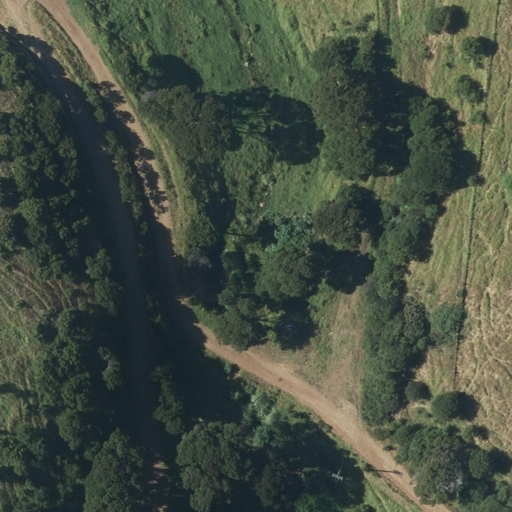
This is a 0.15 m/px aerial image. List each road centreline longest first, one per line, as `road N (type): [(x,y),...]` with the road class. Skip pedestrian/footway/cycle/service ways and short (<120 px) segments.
road 1 (track): [(64,0),(162,165),(167,234),(184,305),(202,333),(262,363),(435,511)]
road 2 (track): [(348,437),(345,316),(407,111),(391,0)]
